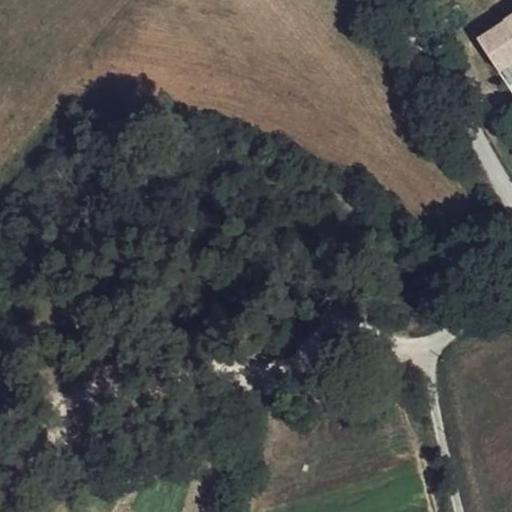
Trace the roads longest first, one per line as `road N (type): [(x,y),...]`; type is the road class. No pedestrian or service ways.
road 1 (residential): [(379,0),(476,131),(511,201)]
road 2 (track): [(462,511),(428,352)]
